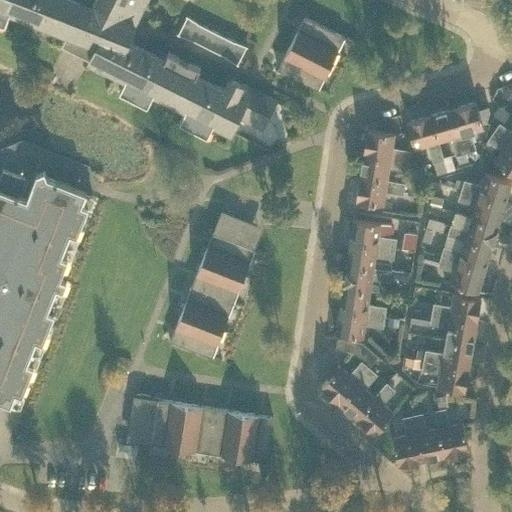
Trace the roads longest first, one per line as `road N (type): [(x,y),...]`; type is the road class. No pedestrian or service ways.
road 1 (residential): [(380,470),(299,391),(341,141),(351,116),(473,76),(504,40)]
road 2 (unclassified): [(489,511),(487,465),(511,295)]
road 3 (unclassified): [(380,470),(350,490),(203,511)]
